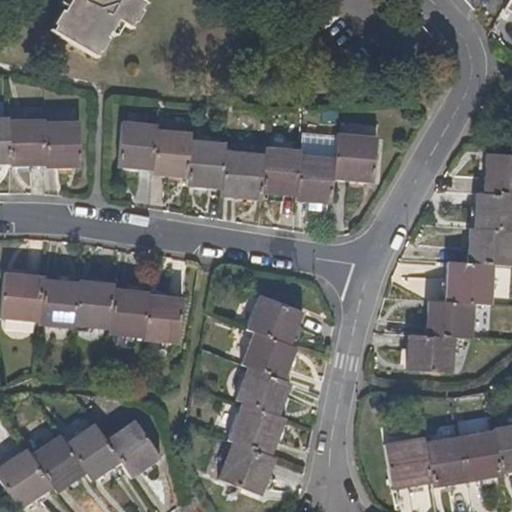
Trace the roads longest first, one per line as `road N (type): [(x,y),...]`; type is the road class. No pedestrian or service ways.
road 1 (residential): [(0,224),(161,234),(373,274)]
road 2 (residential): [(373,274),(471,78),(461,38),(428,0)]
road 3 (residential): [(373,274),(357,308),(336,405),(333,511)]
